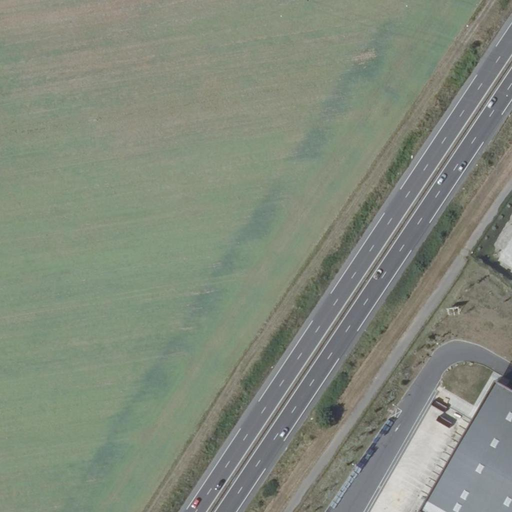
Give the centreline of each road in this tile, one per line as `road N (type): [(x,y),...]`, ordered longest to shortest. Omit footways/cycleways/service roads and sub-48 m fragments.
road 1 (track): [(482,0),(142,511)]
road 2 (trunk): [(511,38),(195,511)]
road 3 (trunk): [(225,511),(511,82)]
